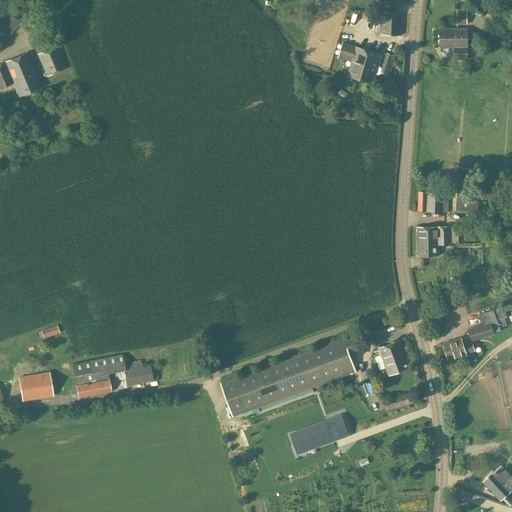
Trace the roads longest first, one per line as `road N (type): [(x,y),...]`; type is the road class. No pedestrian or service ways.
road 1 (unclassified): [(0,412),(188,383),(411,303)]
road 2 (tertiary): [(411,303),(401,220),(418,0)]
road 3 (tertiary): [(439,511),(435,395),(411,303)]
